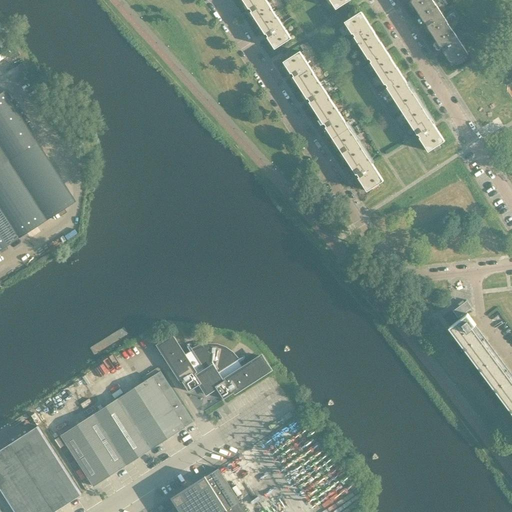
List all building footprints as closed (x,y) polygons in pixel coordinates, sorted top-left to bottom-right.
[(266,0),(243,0),(248,8),(251,12),(251,13),(251,12),(258,22),(274,12),(266,0)] [(330,0),(336,9),(349,0),(330,0)] [(433,0),(409,0),(410,1),(411,1),(418,12),(434,1),(433,0)] [(434,1),(418,12),(424,22),(424,23),(427,27),(427,26),(434,37),(450,27),(434,1)] [(345,22),(361,48),(378,37),(371,27),(371,26),(369,23),(369,22),(368,23),(361,11),(345,22)] [(274,12),(258,22),(265,33),(264,34),(267,38),(268,38),(275,49),(291,38),(274,12)] [(450,27),(434,37),(441,47),(440,48),(443,51),(443,52),(443,51),(452,65),(468,54),(450,27)] [(384,48),(378,37),(361,48),(378,73),(394,63),(387,52),(388,52),(387,51),(385,48),(384,48)] [(293,77),(300,87),(316,77),(300,51),(283,62),(291,73),(290,73),(293,77)] [(401,73),(394,63),(378,73),(394,98),(410,88),(404,77),(403,76),(403,77),(401,74),(401,73)] [(316,77),(300,87),(307,98),(306,98),(309,103),(310,102),(316,113),(333,102),(316,77)] [(444,141),(436,127),(410,88),(394,98),(417,134),(416,135),(419,139),(420,138),(428,151),(444,141)] [(0,247),(65,206),(69,193),(3,91),(0,92),(0,247)] [(333,102),(316,113),(333,138),(349,127),(333,102)] [(383,181),(372,163),(349,127),(333,138),(356,174),(355,175),(357,178),(359,178),(367,191),(383,181)] [(511,374),(509,370),(475,325),(476,325),(467,313),(465,315),(463,314),(472,307),(466,300),(466,301),(453,310),(452,310),(458,317),(459,316),(461,318),(459,319),(449,327),(495,388),(511,410),(511,374)] [(243,368),(238,359),(237,360),(232,354),(225,349),(217,346),(209,345),(200,347),(193,350),(193,349),(184,355),(172,337),(159,345),(189,391),(201,383),(205,389),(206,389),(209,389),(210,390),(216,387),(224,399),(270,369),(261,356),(243,368)] [(182,404),(161,372),(152,377),(118,398),(151,449),(185,427),(184,427),(193,422),(193,421),(182,404)] [(61,435),(94,486),(127,464),(151,449),(118,398),(61,435)] [(0,449),(0,476),(22,511),(52,511),(81,494),(38,426),(0,449)] [(172,498),(168,501),(174,511),(246,511),(218,468),(206,476),(205,476),(171,497),(172,498)] [(16,511),(0,486),(0,511),(16,511)]
